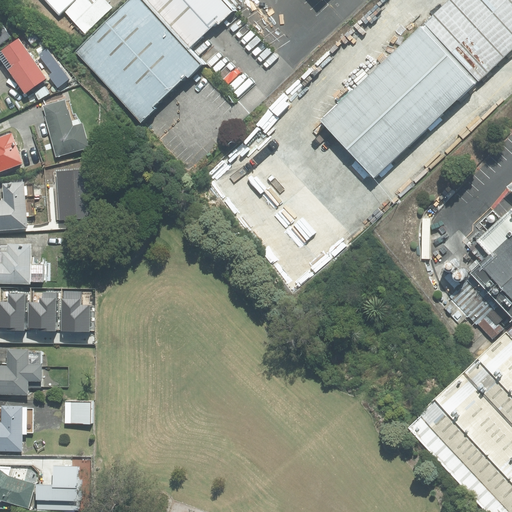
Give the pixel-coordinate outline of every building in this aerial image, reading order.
[(64,0),(40,0),(51,12),(64,0)] [(181,48),(137,0),(128,0),(72,52),(114,97),(136,122),(198,66),(181,48)] [(216,0),(137,0),(181,48),(225,9),(216,0)] [(511,0),(447,0),(319,118),(375,178),(511,50),(511,0)] [(0,43),(10,37),(2,25),(0,26),(0,43)] [(0,51),(0,57),(25,93),(46,78),(18,39),(0,51)] [(53,73),(49,75),(58,87),(69,79),(47,49),(39,55),(53,73)] [(84,149),(89,147),(87,139),(82,124),(73,126),(68,109),(67,110),(64,100),(43,106),(46,115),(44,116),(55,157),(84,149)] [(0,171),(23,163),(12,134),(0,138),(0,171)] [(90,171),(57,173),(60,220),(92,218),(90,171)] [(24,183),(4,184),(5,201),(0,201),(0,229),(27,228),(24,183)] [(511,183),(504,189),(511,196),(511,206),(475,243),(488,257),(467,276),(470,279),(449,298),(476,326),(477,324),(492,340),(511,321),(511,183)] [(0,282),(29,283),(30,246),(0,245),(0,282)] [(0,328),(23,329),(24,289),(0,288),(0,328)] [(58,330),(59,290),(24,289),(23,329),(58,330)] [(92,330),(93,291),(59,290),(58,330),(92,330)] [(469,378),(511,423),(511,342),(509,340),(469,378)] [(0,395),(28,396),(29,382),(42,382),(42,365),(41,365),(41,352),(27,351),(27,350),(7,350),(7,366),(0,365),(0,395)] [(511,511),(511,429),(464,379),(420,421),(508,511),(511,511)] [(91,402),(65,402),(65,423),(90,424),(91,402)] [(22,408),(22,407),(2,406),(2,423),(0,423),(0,450),(21,451),(21,432),(32,432),(33,408),(22,408)] [(53,485),(37,485),(37,509),(78,510),(78,500),(81,500),(81,479),(77,479),(77,466),(53,466),(53,485)] [(0,500),(27,508),(34,483),(8,476),(0,470),(0,500)]
